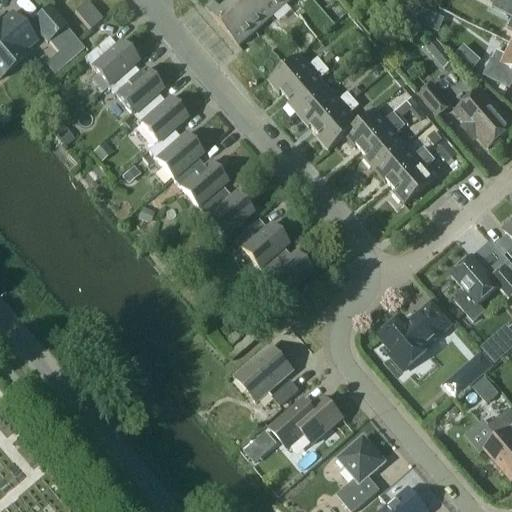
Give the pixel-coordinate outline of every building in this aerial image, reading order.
[(216,0),(197,16),(220,44),(229,37),(239,28),(216,0)] [(246,0),(216,0),(239,28),(249,20),(257,14),(246,0)] [(246,0),(257,14),(265,7),(274,0),(246,0)] [(511,1),(508,0),(496,0),(492,9),(511,19),(511,21),(508,30),(511,31),(511,41),(510,45),(511,45),(511,1)] [(74,14),(89,31),(100,21),(85,4),(74,14)] [(265,7),(257,14),(268,26),(275,20),(265,7)] [(438,35),(444,21),(417,9),(411,23),(438,35)] [(65,29),(49,10),(30,27),(46,45),(48,43),(65,29)] [(257,14),(249,20),(260,33),(268,26),(257,14)] [(36,45),(11,16),(2,24),(0,22),(0,81),(27,58),(24,55),(36,45)] [(59,55),(46,67),(55,77),(84,52),(83,50),(65,29),(48,43),(59,55)] [(229,37),(220,44),(231,57),(239,50),(229,37)] [(107,90),(132,69),(137,64),(120,44),(114,49),(107,41),(83,62),(107,90)] [(436,41),(425,49),(443,71),(454,63),(436,41)] [(492,61),(483,78),(509,91),(511,85),(511,45),(510,45),(505,56),(497,52),(496,51),(491,61),(492,61)] [(463,47),(456,55),(473,71),(481,63),(463,47)] [(279,94),(283,99),(321,66),(315,59),(305,67),(296,56),(266,82),(277,96),(279,94)] [(321,66),(283,99),(287,104),(285,105),(296,118),(326,92),(316,80),(326,72),(321,66)] [(131,118),(155,97),(161,92),(144,72),(138,76),(132,69),(107,90),(131,118)] [(452,107),(433,84),(417,97),(436,120),(452,107)] [(326,92),(296,118),(307,131),(308,129),(312,134),(350,101),(344,93),(335,101),(326,92)] [(487,151),(511,129),(480,92),(455,114),(465,125),(459,130),(472,145),(478,140),(487,151)] [(155,147),(171,133),(186,121),(169,101),(163,106),(155,97),(131,118),(155,147)] [(412,99),(405,105),(408,109),(410,111),(411,111),(416,107),(417,105),(412,99)] [(350,101),(312,134),(316,138),(314,140),(325,152),(342,138),(341,137),(355,126),(355,125),(346,115),(355,107),(350,101)] [(403,103),(390,114),(395,120),(408,109),(405,105),(403,103)] [(341,137),(342,138),(352,150),(354,149),(358,154),(396,121),(395,120),(390,114),(381,122),(371,111),(355,125),(355,126),(341,137)] [(396,121),(358,154),(362,159),(360,160),(371,172),(401,146),(392,135),(402,127),(396,121)] [(74,142),(66,131),(57,138),(64,148),(74,142)] [(171,182),(196,161),(201,156),(184,136),(178,141),(171,133),(155,147),(147,154),(171,182)] [(435,133),(427,139),(433,146),(440,140),(435,133)] [(100,163),(113,153),(105,143),(93,154),(100,163)] [(447,165),(456,157),(446,144),(437,152),(447,165)] [(420,149),(411,157),(401,146),(371,172),(382,185),(383,183),(388,188),(426,155),(420,149)] [(426,155),(388,188),(392,193),(390,194),(401,207),(432,181),(422,170),(431,162),(426,155)] [(195,210),(220,189),(225,184),(209,165),(203,169),(196,161),(171,182),(195,210)] [(140,176),(134,169),(122,179),(128,186),(140,176)] [(220,189),(195,210),(221,241),(251,215),(234,195),(229,199),(220,189)] [(149,226),(154,213),(142,209),(137,221),(149,226)] [(256,272),(281,251),(287,245),(270,225),(264,230),(257,222),(232,244),(256,272)] [(511,224),(503,233),(511,243),(511,251),(507,256),(511,261),(511,224)] [(281,251),(256,272),(281,300),(311,274),(295,255),(289,260),(281,251)] [(492,280),(472,259),(451,277),(465,294),(477,308),(479,306),(499,289),(509,300),(511,297),(511,277),(504,269),(492,280)] [(465,294),(454,303),(473,325),(485,314),(479,306),(477,308),(465,294)] [(391,357),(405,372),(428,352),(425,348),(449,327),(431,307),(408,328),(401,320),(380,339),(394,355),(391,357)] [(500,343),(488,343),(488,357),(500,357),(500,343)] [(292,373),(270,348),(235,379),(256,404),(292,373)] [(455,401),(493,368),(486,359),(485,360),(485,358),(481,353),(442,387),(455,401)] [(484,379),(473,388),(486,404),(498,394),(484,379)] [(298,393),(290,384),(271,400),(280,409),(298,393)] [(297,407),(269,431),(286,451),(303,437),(312,447),(342,420),(324,400),(305,417),(297,407)] [(484,451),(511,483),(511,414),(509,410),(488,428),(498,440),(484,451)] [(385,465),(363,439),(337,461),(354,482),(336,498),(348,511),(356,511),(379,492),(368,480),(385,465)] [(425,511),(408,491),(383,511),(425,511)]
